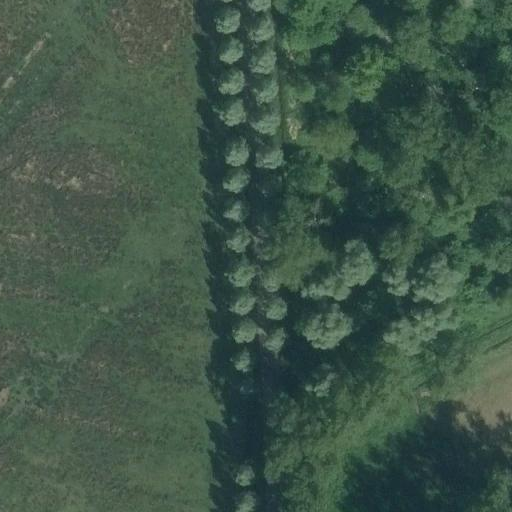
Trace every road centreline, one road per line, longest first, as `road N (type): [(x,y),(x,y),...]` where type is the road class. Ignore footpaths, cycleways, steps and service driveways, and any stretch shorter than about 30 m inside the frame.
road 1 (unclassified): [(276,511),(246,0)]
road 2 (track): [(273,437),(511,313)]
